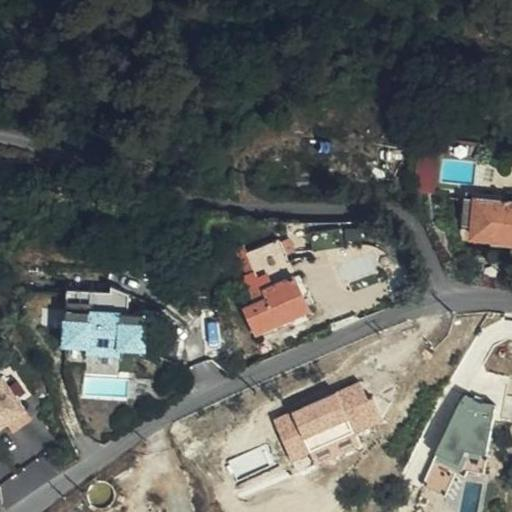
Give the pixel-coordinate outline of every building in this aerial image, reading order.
[(418,148),(416,180),(437,180),(437,150),(418,148)] [(511,240),(511,192),(507,192),(506,204),(477,201),(474,237),(511,240)] [(306,306),(276,240),(244,254),(266,299),(244,309),(257,333),(288,318),(287,315),(306,306)] [(146,349),(147,299),(110,285),(110,292),(67,291),(66,347),(87,348),(87,356),(124,356),(124,349),(146,349)] [(0,426),(28,408),(4,372),(0,375),(0,426)] [(363,380),(277,417),(294,457),(312,449),(318,463),(364,443),(357,429),(385,417),(376,396),(371,398),(363,380)] [(487,471),(498,403),(483,401),(467,394),(425,484),(448,494),(459,471),(469,474),(472,468),(487,471)]
